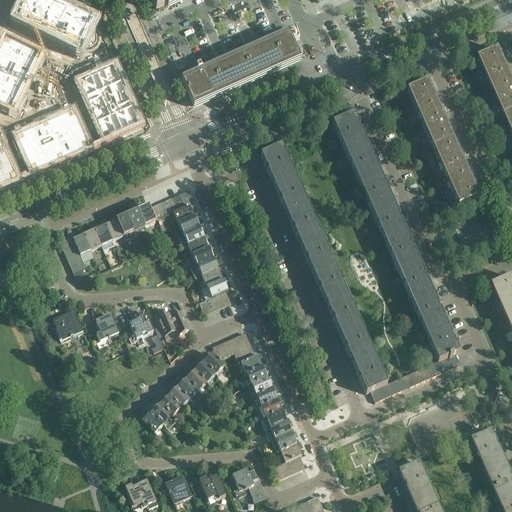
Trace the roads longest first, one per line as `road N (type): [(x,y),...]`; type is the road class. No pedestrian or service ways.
road 1 (residential): [(282,499),(271,497),(253,456),(141,465),(121,421),(208,335)]
road 2 (residential): [(360,420),(250,171),(202,190)]
road 3 (residential): [(208,335),(181,293),(74,301),(36,212)]
road 4 (residential): [(432,268),(345,75)]
road 5 (secondary): [(184,148),(345,75)]
road 6 (residential): [(487,192),(423,39)]
road 7 (secondary): [(36,212),(184,148)]
road 8 (tertiary): [(184,148),(120,0)]
road 9 (residential): [(256,316),(202,190)]
road 10 (residential): [(312,441),(256,316)]
road 11 (residential): [(360,420),(478,369)]
